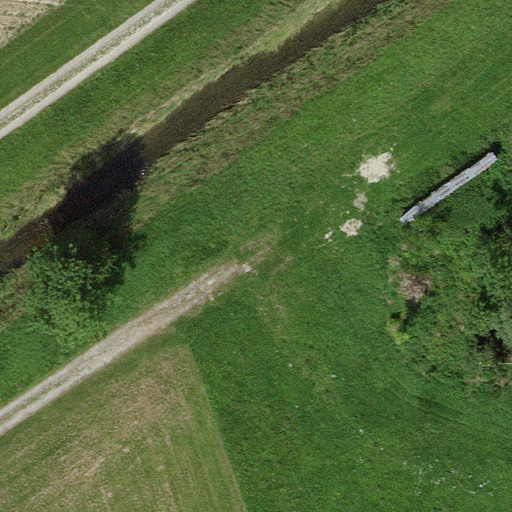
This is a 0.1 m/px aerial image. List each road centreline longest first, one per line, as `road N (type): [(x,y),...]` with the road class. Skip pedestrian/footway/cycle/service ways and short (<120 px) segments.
road 1 (track): [(0,430),(213,285)]
road 2 (track): [(0,136),(188,0)]
